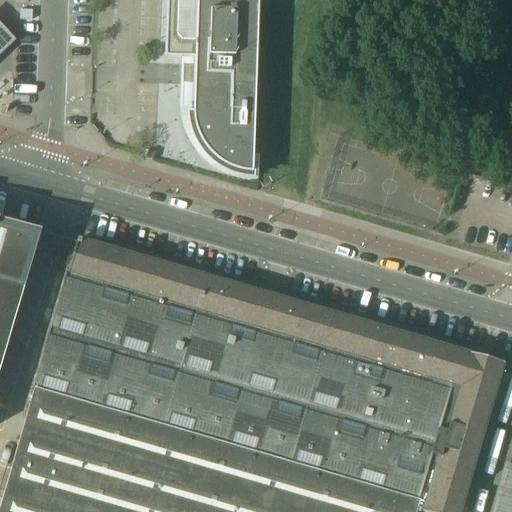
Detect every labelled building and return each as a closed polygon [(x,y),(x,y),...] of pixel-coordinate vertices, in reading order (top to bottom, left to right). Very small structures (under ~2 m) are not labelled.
[(192,64),(181,64),(180,86),(191,86),(190,115),(188,115),(189,120),(189,125),(190,130),(192,135),(194,140),(196,145),(199,149),(202,154),(205,157),(223,171),(226,172),(232,175),(238,176),(241,177),(245,177),(251,178),(252,160),(250,160),(255,0),(165,0),(163,59),(192,60),(192,64)] [(0,26),(0,54),(14,42),(0,26)] [(0,364),(38,235),(32,234),(30,240),(0,231),(0,364)] [(0,511),(458,511),(501,366),(472,357),(276,300),(260,295),(94,246),(75,241),(69,264),(66,272),(64,272),(28,395),(34,396),(12,470),(7,468),(0,491),(0,494),(4,496),(0,508),(0,511)] [(491,510),(499,511),(508,511),(511,499),(511,463),(504,462),(491,510)]
